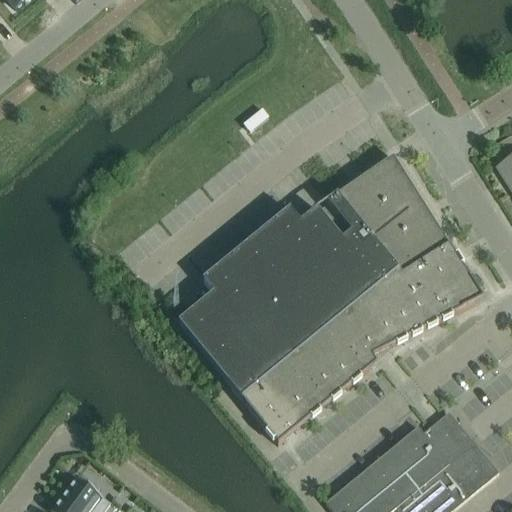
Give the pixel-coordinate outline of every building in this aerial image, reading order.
[(4,0),(14,11),(27,0),(4,0)] [(261,112),(243,126),(249,134),(267,119),(261,112)] [(511,194),(511,193),(511,159),(496,170),(511,194)] [(469,281),(392,160),(325,206),(325,207),(326,207),(350,236),(341,243),(317,213),(318,212),(317,211),(299,226),(289,213),(289,212),(201,284),(202,284),(213,297),(177,326),(226,386),(277,448),(288,439),(283,432),(342,383),(347,389),(345,390),(346,391),(375,367),(372,359),(482,302),(475,291),(481,286),(482,287),(483,286),(475,276),(474,277),(474,278),(469,281)] [(453,511),(498,476),(456,426),(453,422),(453,423),(454,424),(443,433),(429,431),(422,436),(417,430),(324,506),(329,511),(394,511),(395,511),(453,511)] [(81,486),(75,481),(52,511),(105,511),(109,506),(95,496),(98,492),(84,482),(81,486)]
